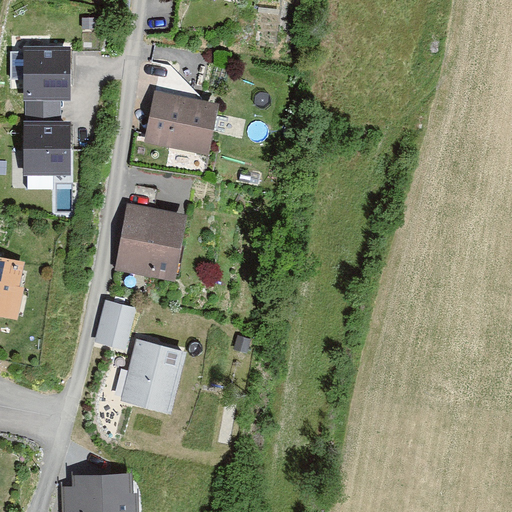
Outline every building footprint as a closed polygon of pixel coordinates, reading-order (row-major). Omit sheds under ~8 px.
[(72,47),(24,46),(24,101),(26,101),(26,109),(61,109),(61,101),(71,101),(72,47)] [(216,100),(150,90),(142,140),(208,150),(216,100)] [(26,121),(24,121),(23,176),(71,177),(72,121),(61,121),(61,109),(26,109),(26,121)] [(189,209),(126,202),(118,268),(182,275),(189,209)] [(25,262),(0,256),(0,316),(18,320),(25,288),(20,287),(25,262)] [(136,303),(104,297),(95,343),(127,349),(136,303)] [(186,347),(134,337),(121,401),(173,411),(186,347)] [(138,511),(134,469),(64,476),(68,511),(138,511)]
